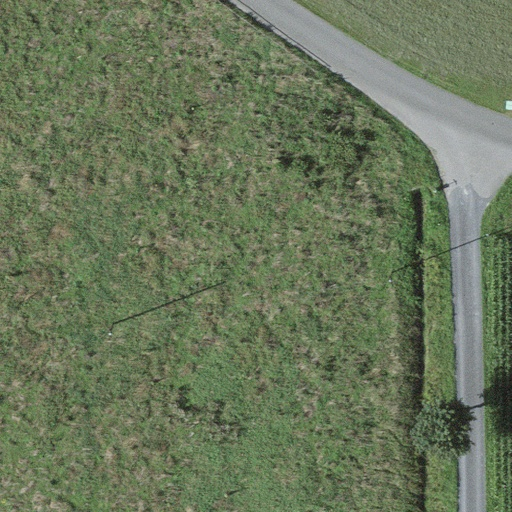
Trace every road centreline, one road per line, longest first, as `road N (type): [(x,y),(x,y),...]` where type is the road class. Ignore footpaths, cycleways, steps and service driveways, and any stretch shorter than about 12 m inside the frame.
road 1 (track): [(471,511),(468,134),(511,144)]
road 2 (residential): [(255,0),(468,134)]
